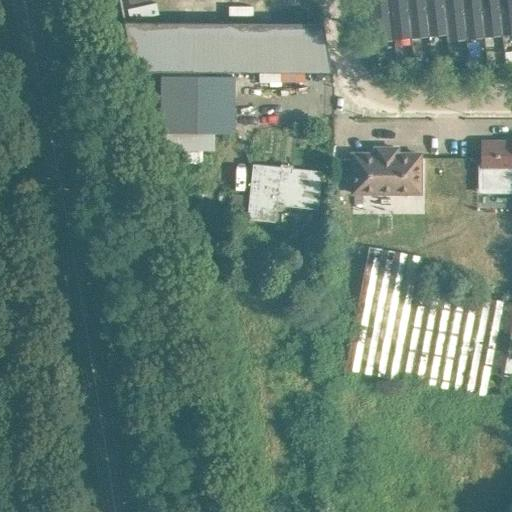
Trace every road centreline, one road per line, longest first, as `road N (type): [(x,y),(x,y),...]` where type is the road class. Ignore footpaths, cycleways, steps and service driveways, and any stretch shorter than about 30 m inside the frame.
road 1 (tertiary): [(114,511),(23,0)]
road 2 (residential): [(511,102),(362,99),(344,77),(334,0)]
